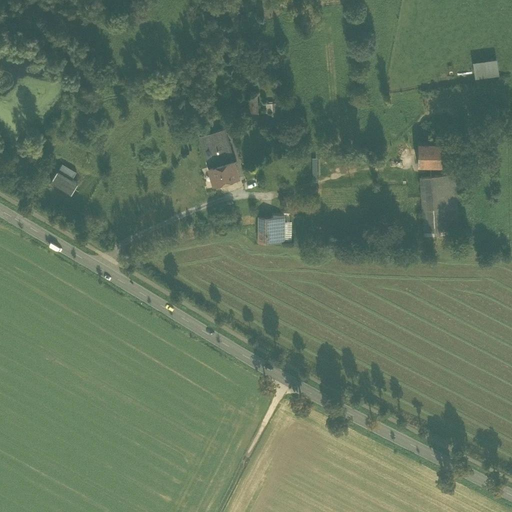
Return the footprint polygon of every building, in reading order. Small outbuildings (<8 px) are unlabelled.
[(475,76),(500,73),(498,57),(473,60),(475,76)] [(247,95),(249,112),(258,112),(257,104),(257,94),(247,95)] [(271,115),(287,123),(285,102),(265,103),(266,112),(271,112),(271,115)] [(237,175),(233,159),(224,127),(200,134),(209,166),(214,181),(237,175)] [(417,163),(451,164),(452,142),(418,141),(417,163)] [(62,163),(58,171),(72,179),(76,172),(62,163)] [(77,183),(72,179),(58,171),(57,171),(50,181),(71,194),(77,183)] [(421,175),(424,234),(458,231),(454,173),(421,175)] [(259,232),(273,232),(273,215),(259,215),(259,232)] [(259,241),(282,241),(282,237),(284,237),(284,230),(287,229),(287,223),(284,223),(284,216),(273,215),(273,232),(259,232),(259,241)] [(94,230),(96,235),(101,234),(105,232),(99,219),(91,224),(94,230)]
